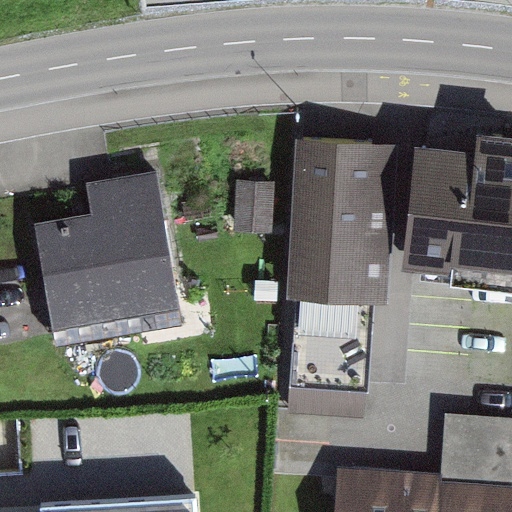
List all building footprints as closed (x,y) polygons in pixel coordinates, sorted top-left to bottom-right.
[(397,140),(302,136),(291,390),(366,393),(370,302),(390,302),(397,140)] [(511,148),(427,140),(415,263),(511,273),(511,148)] [(93,207),(42,215),(58,322),(180,304),(159,165),(88,176),(93,207)] [(244,175),(242,228),(280,229),(281,177),(244,175)] [(442,469),(511,473),(511,412),(446,409),(442,469)] [(338,463),(335,511),(511,511),(511,473),(442,469),(338,463)] [(201,511),(201,494),(40,502),(40,511),(201,511)]
